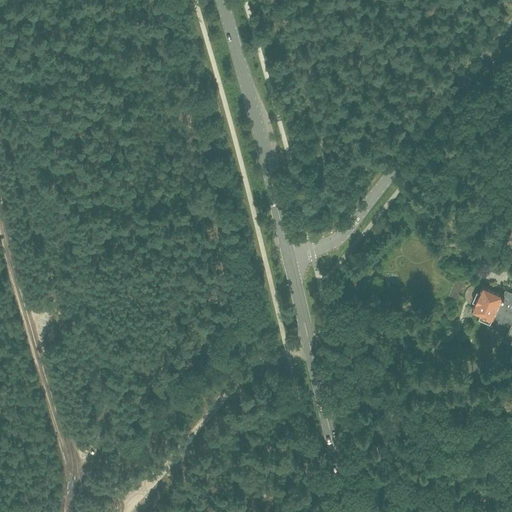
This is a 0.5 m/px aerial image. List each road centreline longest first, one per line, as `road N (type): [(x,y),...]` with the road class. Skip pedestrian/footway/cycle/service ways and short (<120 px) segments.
road 1 (tertiary): [(289,254),(341,235),(511,25)]
road 2 (secondary): [(348,511),(289,254)]
road 3 (secondary): [(289,254),(221,0)]
